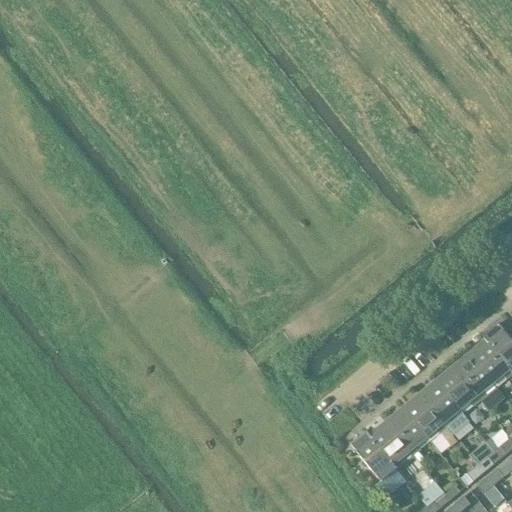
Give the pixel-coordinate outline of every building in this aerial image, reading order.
[(482,338),(486,343),(486,342),(511,373),(511,342),(498,325),(482,338)] [(470,356),(496,388),(511,375),(511,373),(486,342),(486,343),(470,356)] [(453,370),(480,402),(496,388),(470,356),(453,370)] [(436,383),(463,416),(480,402),(453,370),(436,383)] [(463,416),(436,383),(420,397),(446,430),(463,416)] [(446,430),(420,397),(403,411),(429,443),(446,430)] [(429,443),(403,411),(386,424),(413,457),(429,443)] [(369,438),(396,470),(413,457),(386,424),(370,438),(369,438)] [(369,438),(370,438),(366,433),(350,446),(381,483),(396,470),(369,438)] [(511,450),(511,441),(510,439),(500,448),(506,456),(511,450)] [(485,443),(469,457),(477,466),(487,458),(493,453),(485,443)] [(477,466),(477,467),(483,475),(493,466),(487,458),(477,466)] [(483,475),(477,467),(466,475),(472,483),(483,475)] [(498,471),(487,480),(494,487),(504,479),(498,471)] [(494,487),(487,480),(477,488),(483,496),(494,487)] [(453,485),(443,494),(449,502),(460,493),(453,485)] [(449,502),(443,494),(433,502),(439,510),(449,502)] [(464,499),(454,507),(457,511),(463,511),(471,506),(464,499)]
